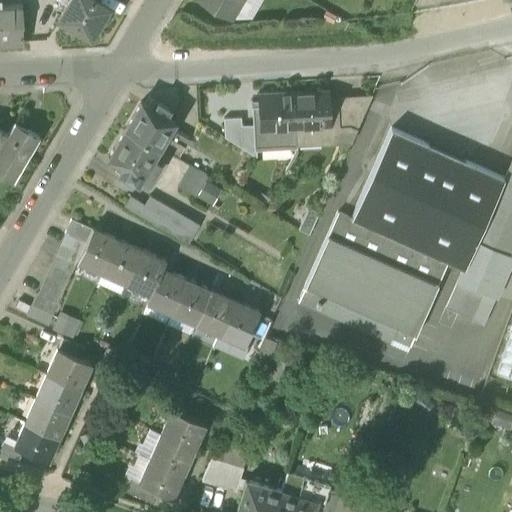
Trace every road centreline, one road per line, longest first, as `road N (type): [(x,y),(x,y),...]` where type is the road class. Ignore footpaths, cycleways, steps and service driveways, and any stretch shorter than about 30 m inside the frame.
road 1 (residential): [(125,69),(424,43),(511,22)]
road 2 (residential): [(125,69),(0,281)]
road 3 (residential): [(0,75),(125,69)]
